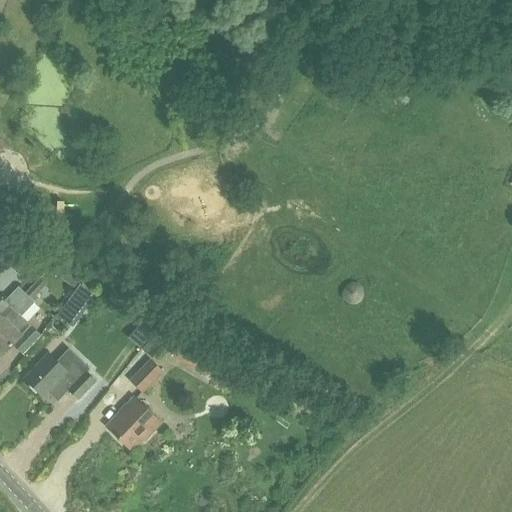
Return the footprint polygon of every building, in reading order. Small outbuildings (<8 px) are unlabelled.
[(397,100),(409,103),(411,92),(400,89),(397,100)] [(105,239),(109,258),(124,255),(120,236),(105,239)] [(7,264),(20,276),(34,260),(22,249),(7,264)] [(60,279),(74,288),(82,277),(68,267),(60,279)] [(39,278),(25,293),(33,299),(46,285),(39,278)] [(66,304),(78,313),(92,294),(80,285),(66,304)] [(0,318),(25,293),(19,286),(3,304),(0,306),(0,318)] [(371,300),(369,288),(351,290),(353,302),(371,300)] [(25,293),(0,318),(0,355),(1,356),(12,344),(23,356),(42,335),(22,316),(36,302),(33,299),(25,293)] [(165,355),(171,331),(158,328),(152,352),(165,355)] [(214,372),(220,361),(217,359),(218,358),(183,338),(172,356),(207,376),(211,370),(214,372)] [(86,372),(90,368),(69,348),(55,362),(48,354),(24,379),(43,397),(48,392),(57,401),(68,390),(78,400),(95,380),(86,372)] [(127,379),(141,393),(163,371),(150,358),(127,379)] [(108,427),(132,450),(143,438),(145,440),(155,430),(161,423),(135,398),(108,427)]
